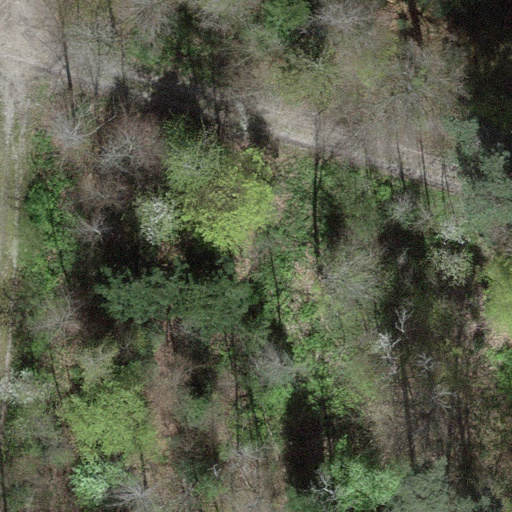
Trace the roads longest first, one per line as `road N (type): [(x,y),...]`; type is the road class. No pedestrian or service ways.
road 1 (track): [(511,188),(292,110),(0,44)]
road 2 (track): [(27,0),(0,366)]
